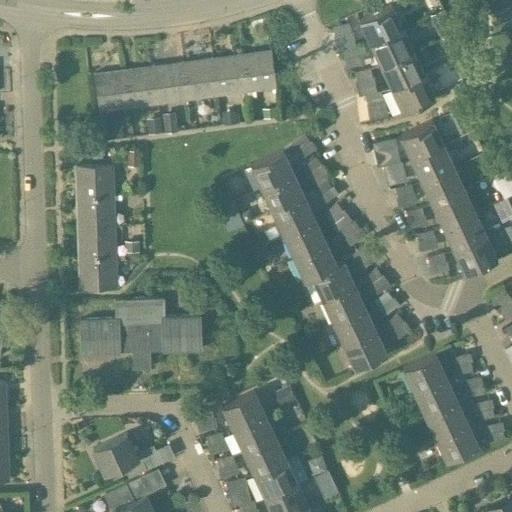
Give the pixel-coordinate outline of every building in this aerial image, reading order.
[(369,42),(402,27),(391,4),(358,19),(369,42)] [(335,35),(350,31),(348,22),(332,25),(335,35)] [(413,50),(402,27),(369,42),(380,65),(413,50)] [(345,57),(362,54),(360,44),(343,48),(345,57)] [(246,91),(276,87),(271,50),(241,54),(246,91)] [(424,73),(413,50),(380,65),(391,88),(424,73)] [(246,91),(241,54),(211,57),(216,94),(246,91)] [(216,94),(211,57),(182,61),(187,98),(216,94)] [(187,98),(182,61),(153,65),(158,102),(187,98)] [(158,102),(153,65),(123,69),(128,106),(158,102)] [(356,81),(372,77),(370,67),(353,71),(356,81)] [(128,106),(123,69),(93,73),(98,110),(128,106)] [(435,97),(424,73),(391,88),(402,112),(435,97)] [(367,103),(383,99),(381,90),(364,94),(367,103)] [(177,112),(148,114),(149,129),(178,128),(177,112)] [(410,159),(443,144),(432,120),(399,135),(410,159)] [(471,128),(467,120),(456,126),(459,133),(471,128)] [(296,150),(309,140),(304,134),(291,143),(296,150)] [(375,150),(391,146),(389,138),(373,142),(375,150)] [(410,159),(421,182),(454,166),(443,144),(410,159)] [(250,164),(261,188),(294,172),(282,149),(250,164)] [(307,173),(320,163),(315,156),(302,166),(307,173)] [(386,172),(402,169),(400,161),(384,164),(386,172)] [(77,195),(113,194),(112,163),(76,165),(77,195)] [(454,166),(421,182),(432,204),(465,189),(454,166)] [(496,173),(505,195),(511,192),(511,177),(508,168),(496,173)] [(261,188),(271,210),(304,195),(294,172),(261,188)] [(317,196),(331,186),(326,179),(312,189),(317,196)] [(396,195),(412,192),(411,184),(395,187),(396,195)] [(432,204),(442,227),(475,212),(465,189),(432,204)] [(113,194),(77,195),(78,226),(114,224),(113,194)] [(304,195),(271,210),(282,233),(315,218),(304,195)] [(328,218),(341,209),(336,202),(323,212),(328,218)] [(407,218),(423,215),(421,207),(405,210),(407,218)] [(475,212),(442,227),(453,250),(486,235),(475,212)] [(282,233),(292,256),(325,240),(315,218),(282,233)] [(345,236),(358,227),(354,220),(340,230),(345,236)] [(511,222),(488,232),(494,245),(496,245),(500,254),(511,249),(511,222)] [(114,224),(78,226),(78,256),(115,255),(114,224)] [(418,241),(434,238),(432,229),(416,233),(418,241)] [(497,258),(486,235),(453,250),(464,273),(497,258)] [(325,240),(292,256),(303,279),(311,276),(336,264),(325,240)] [(357,261),(370,251),(365,244),(352,254),(357,261)] [(429,264),(444,260),(443,252),(427,256),(429,264)] [(115,255),(78,256),(79,287),(117,286),(115,255)] [(311,276),(322,299),(354,284),(343,261),(336,264),(311,276)] [(367,284),(380,274),(376,268),(362,277),(367,284)] [(167,272),(155,272),(156,282),(167,282),(167,272)] [(179,272),(167,272),(167,282),(179,281),(179,272)] [(141,276),(132,286),(133,294),(142,294),(141,276)] [(354,284),(322,299),(333,322),(365,307),(354,284)] [(378,307),(391,297),(386,291),(373,300),(378,307)] [(100,358),(77,359),(78,379),(120,378),(119,368),(117,320),(118,320),(117,311),(117,299),(97,299),(98,311),(87,312),(87,338),(99,338),(100,358)] [(504,319),(511,314),(511,301),(499,312),(504,319)] [(333,322),(343,345),(376,329),(365,307),(333,322)] [(389,330),(402,320),(397,313),(384,323),(389,330)] [(221,317),(194,318),(196,366),(195,366),(195,368),(223,367),(221,317)] [(194,318),(169,319),(170,367),(195,366),(196,366),(194,318)] [(118,320),(117,320),(119,368),(144,368),(143,319),(118,320)] [(169,319),(143,319),(144,368),(170,367),(169,319)] [(235,319),(226,320),(226,331),(235,330),(235,319)] [(376,329),(343,345),(354,368),(386,353),(376,329)] [(413,391),(446,376),(434,352),(402,367),(413,391)] [(457,374),(473,369),(471,361),(454,364),(457,374)] [(456,399),(446,376),(413,391),(424,414),(456,399)] [(467,397),(484,393),(481,383),(465,387),(467,397)] [(276,403),(295,399),(292,384),(272,389),(276,403)] [(221,405),(232,429),(265,414),(254,390),(221,405)] [(434,437),(467,422),(456,399),(424,414),(434,437)] [(478,420),(494,416),(492,406),(476,410),(478,420)] [(197,420),(213,416),(211,408),(195,412),(197,420)] [(265,414),(232,429),(243,452),(275,437),(265,414)] [(478,445),(467,422),(434,437),(445,461),(478,445)] [(488,442),(504,438),(502,429),(486,433),(488,442)] [(206,435),(208,443),(224,439),(222,431),(206,435)] [(150,451),(137,456),(125,432),(92,447),(104,472),(122,464),(128,476),(156,463),(150,451)] [(243,452),(254,475),(286,460),(275,437),(243,452)] [(218,466),(234,462),(232,454),(217,458),(218,466)] [(0,480),(9,480),(8,455),(0,455),(0,480)] [(286,460),(254,475),(264,498),(297,483),(286,460)] [(329,467),(315,473),(324,495),(339,489),(329,467)] [(124,484),(132,501),(111,511),(153,511),(143,490),(156,484),(150,472),(124,484)] [(229,489),(245,485),(243,477),(227,481),(229,489)] [(264,498),(271,511),(294,511),(308,506),(297,483),(264,498)] [(511,511),(511,494),(474,511),(511,511)] [(240,511),(256,508),(254,500),(238,504),(240,511)]
